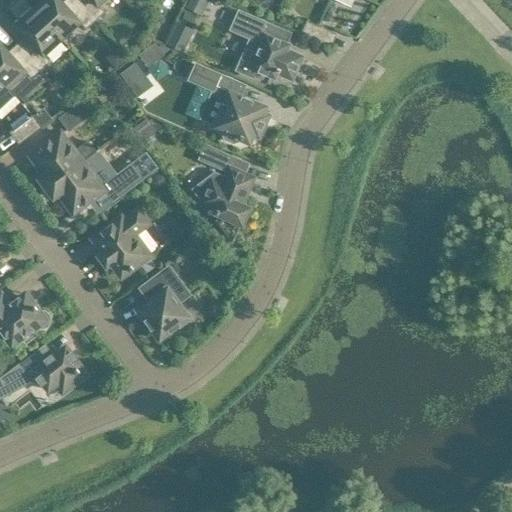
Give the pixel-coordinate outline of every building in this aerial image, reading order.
[(60,0),(42,0),(34,8),(62,38),(78,22),(79,23),(80,22),(86,29),(95,20),(76,0),(68,8),(60,0)] [(102,0),(76,0),(95,20),(105,12),(99,5),(100,4),(99,4),(102,0)] [(62,38),(34,8),(16,24),(32,41),(23,50),(41,70),(50,61),(44,55),(45,54),(45,53),(62,38)] [(239,11),(231,29),(240,33),(238,36),(249,41),(235,73),(253,81),(258,69),(274,76),(276,71),(288,76),(292,78),(295,69),(297,65),(301,57),(297,55),(285,50),(288,45),(283,43),(281,42),(273,38),(278,27),(239,11)] [(177,20),(168,44),(185,50),(194,27),(177,20)] [(327,45),(332,32),(307,21),(302,34),(327,45)] [(41,70),(23,50),(14,58),(0,42),(0,79),(7,87),(15,96),(33,80),(32,78),(41,70)] [(163,55),(154,43),(138,55),(147,67),(163,55)] [(136,61),(120,73),(138,97),(139,97),(132,87),(147,76),(136,61)] [(245,85),(220,74),(195,63),(188,80),(213,91),(210,96),(225,103),(214,127),(225,131),(222,137),(237,143),(239,138),(246,141),(251,139),(253,135),(258,122),(264,125),(267,117),(262,115),(263,112),(265,107),(240,96),(245,85)] [(7,87),(0,79),(0,110),(15,96),(7,87)] [(98,108),(89,96),(60,118),(69,129),(98,108)] [(19,142),(41,126),(33,116),(11,132),(19,142)] [(89,139),(75,150),(61,132),(31,155),(45,175),(43,176),(42,181),(47,188),(83,161),(97,150),(89,139)] [(224,169),(230,155),(206,145),(200,159),(224,169)] [(83,161),(47,188),(52,194),(54,197),(57,195),(59,193),(74,213),(104,190),(92,173),(105,163),(97,152),(96,151),(83,161)] [(118,195),(142,176),(149,172),(140,160),(109,183),(118,195)] [(252,178),(230,168),(227,177),(215,172),(193,189),(202,202),(217,209),(215,213),(218,214),(216,220),(228,237),(237,231),(240,224),(243,225),(245,220),(250,207),(241,203),(252,178)] [(134,234),(148,223),(139,210),(125,220),(122,217),(96,236),(93,238),(102,251),(103,251),(100,253),(98,255),(107,267),(109,265),(112,264),(120,274),(122,277),(124,275),(150,255),(134,234)] [(189,317),(180,305),(178,302),(183,299),(178,292),(184,287),(169,267),(144,285),(152,295),(148,298),(150,301),(144,306),(139,310),(143,316),(152,328),(151,333),(157,334),(160,339),(165,335),(170,336),(171,331),(185,320),(189,317)] [(39,310),(33,302),(26,292),(9,305),(1,294),(0,294),(0,329),(12,346),(36,328),(43,329),(48,326),(51,320),(50,314),(45,310),(39,310)] [(80,366),(69,350),(66,346),(55,354),(53,356),(45,346),(0,379),(0,395),(1,397),(38,376),(48,390),(60,381),(68,391),(82,381),(80,379),(84,376),(78,368),(80,366)]
